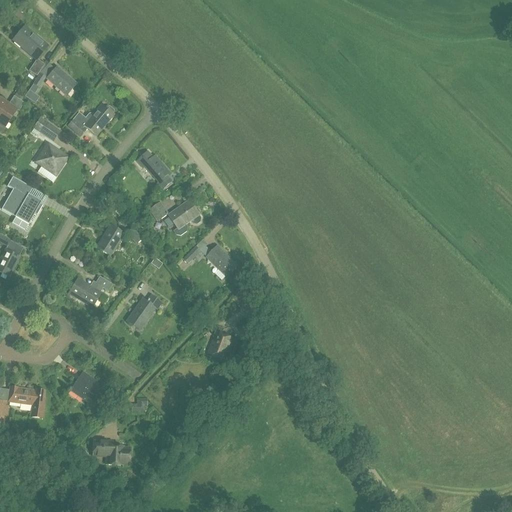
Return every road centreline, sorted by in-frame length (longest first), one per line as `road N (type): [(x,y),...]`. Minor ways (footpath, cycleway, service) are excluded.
road 1 (unclassified): [(399,511),(321,381),(274,271),(158,109)]
road 2 (residential): [(158,109),(84,200),(27,303)]
road 3 (unclassified): [(158,109),(34,0)]
